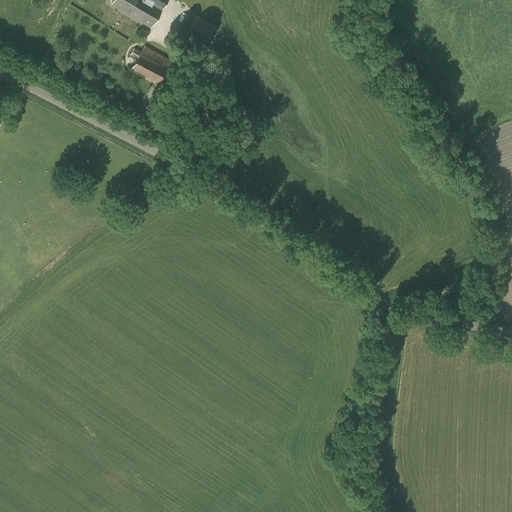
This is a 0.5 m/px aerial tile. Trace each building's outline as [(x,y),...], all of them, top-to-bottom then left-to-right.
[(110,0),(141,20),(146,13),(125,0),(110,0)] [(125,0),(146,13),(141,20),(150,26),(165,0),(125,0)] [(181,39),(192,46),(198,37),(193,34),(199,25),(193,20),(181,39)] [(198,37),(192,46),(198,50),(210,32),(199,25),(193,34),(198,37)] [(144,45),(141,51),(153,58),(151,61),(157,64),(158,61),(159,62),(163,55),(144,45)] [(130,69),(138,73),(142,66),(146,68),(151,60),(151,61),(153,58),(141,51),(133,47),(129,54),(136,58),(130,69)] [(163,67),(158,77),(168,82),(178,64),(163,55),(159,62),(158,61),(157,64),(163,67)] [(155,82),(158,77),(163,67),(157,64),(151,61),(151,60),(146,68),(142,66),(138,73),(155,82)] [(158,77),(155,82),(165,88),(168,82),(158,77)]
